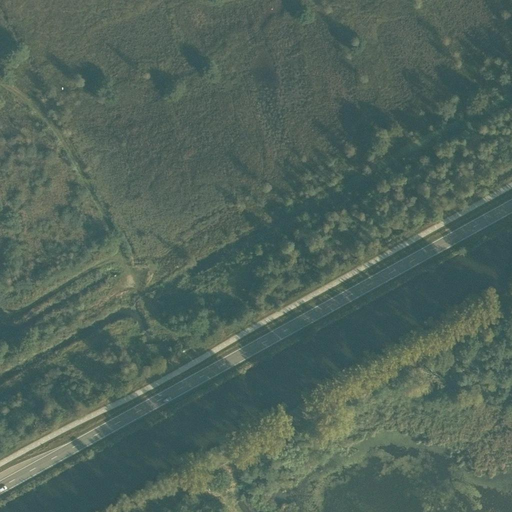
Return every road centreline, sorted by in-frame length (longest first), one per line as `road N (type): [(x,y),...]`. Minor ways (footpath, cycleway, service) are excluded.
road 1 (secondary): [(0,489),(511,205)]
road 2 (unclassified): [(126,511),(511,301)]
road 3 (track): [(125,245),(61,138),(0,76)]
road 4 (track): [(125,245),(34,306),(10,316),(0,309)]
